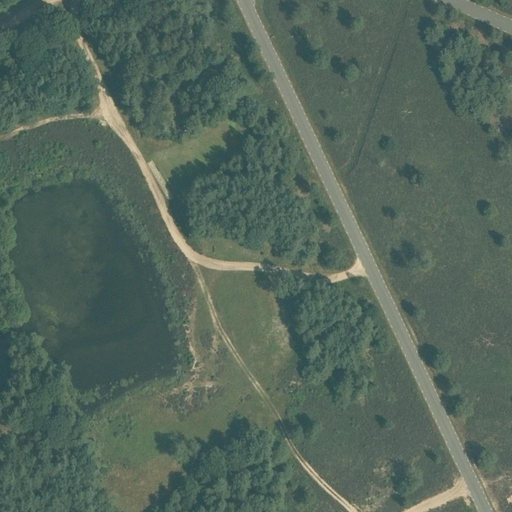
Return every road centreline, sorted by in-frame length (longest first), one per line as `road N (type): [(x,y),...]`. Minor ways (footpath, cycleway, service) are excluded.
road 1 (track): [(65,0),(114,120),(184,250),(207,263),(324,278),(368,265)]
road 2 (track): [(352,511),(288,441),(218,325),(190,255)]
